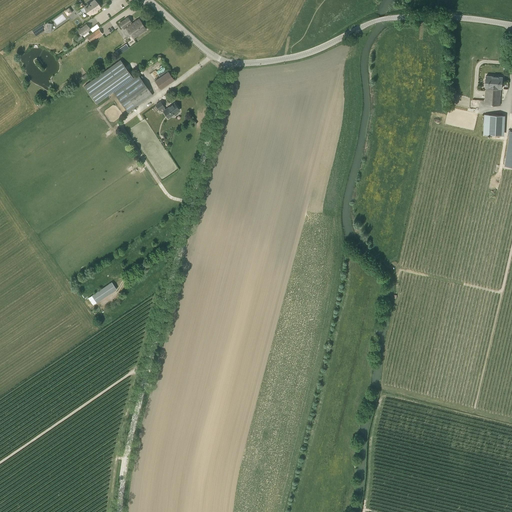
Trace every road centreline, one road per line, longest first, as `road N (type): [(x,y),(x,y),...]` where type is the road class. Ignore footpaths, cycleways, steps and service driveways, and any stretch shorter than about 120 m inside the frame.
road 1 (tertiary): [(118,511),(134,419),(229,62)]
road 2 (tertiary): [(369,23),(301,55),(229,62)]
road 3 (tertiary): [(511,25),(392,17)]
